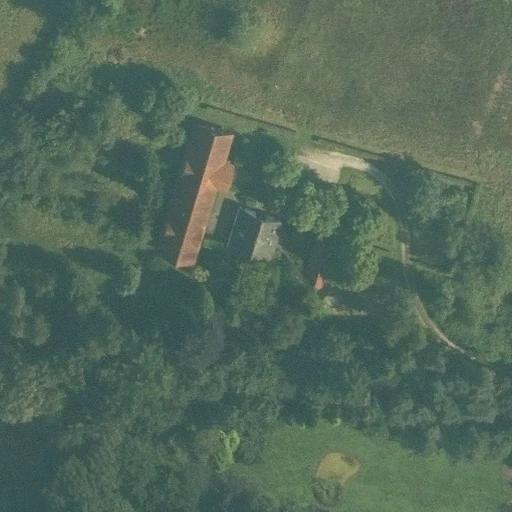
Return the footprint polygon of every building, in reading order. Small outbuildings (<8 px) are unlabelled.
[(195,122),(156,247),(189,257),(212,182),(222,185),(228,165),(218,162),(227,132),(195,122)] [(238,206),(226,246),(267,259),(279,219),(238,206)] [(314,236),(300,280),(322,286),(335,242),(314,236)] [(134,454),(88,445),(84,460),(131,470),(134,454)] [(177,474),(148,468),(145,482),(174,488),(177,474)]
